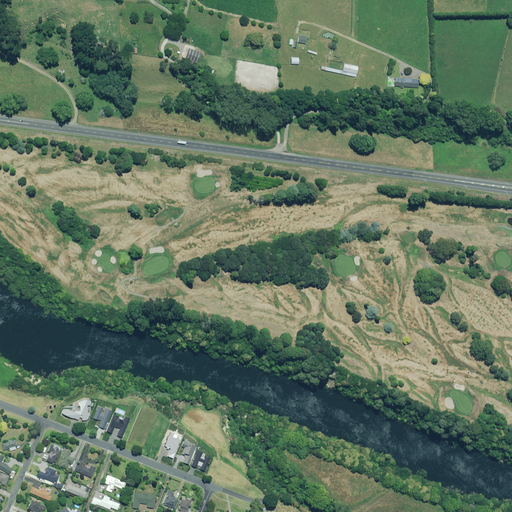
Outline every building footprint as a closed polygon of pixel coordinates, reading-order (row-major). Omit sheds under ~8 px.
[(201,53),(189,48),(185,59),(192,61),(191,64),(197,66),(201,53)] [(358,67),(344,64),(342,71),(321,66),(321,70),(356,77),(358,67)] [(402,86),(418,87),(418,83),(415,83),(416,79),(395,77),(395,86),(401,86),(400,88),(402,88),(402,86)] [(98,406),(93,418),(98,420),(101,421),(98,427),(104,429),(112,411),(105,409),(104,413),(102,412),(103,408),(98,406)] [(113,414),(107,431),(112,433),(114,427),(119,429),(117,436),(122,438),(130,418),(124,416),(123,420),(118,418),(119,416),(113,414)] [(2,444),(4,450),(17,446),(16,440),(12,441),(12,439),(8,440),(8,442),(2,444)] [(183,441),(181,447),(184,448),(181,454),(184,455),(185,454),(187,455),(186,457),(185,457),(183,463),(189,465),(191,459),(190,459),(196,446),(192,445),(193,444),(183,441)] [(50,453),(46,461),(52,463),(53,461),(56,463),(60,451),(58,450),(59,449),(58,447),(56,447),(54,447),(54,448),(53,448),(54,445),(51,444),(48,452),(50,453)] [(70,452),(64,450),(61,458),(62,458),(60,463),(61,464),(60,466),(66,469),(68,463),(73,465),(75,459),(69,456),(70,452)] [(202,453),(197,451),(191,466),(196,468),(197,465),(200,467),(199,469),(205,471),(210,458),(205,456),(204,459),(201,457),(202,453)] [(0,469),(9,474),(12,469),(8,466),(2,462),(4,457),(0,454),(0,469)] [(77,464),(74,471),(91,478),(95,468),(91,466),(89,469),(82,466),(82,467),(77,464)] [(39,471),(36,477),(43,480),(44,479),(54,483),(54,481),(57,482),(59,477),(54,475),(56,471),(48,467),(45,473),(39,471)] [(2,484),(5,486),(9,476),(2,473),(0,473),(0,481),(1,482),(1,483),(2,483),(2,484)] [(120,480),(107,475),(104,483),(108,485),(106,490),(111,492),(114,486),(122,489),(124,483),(122,482),(122,483),(119,481),(120,480)] [(68,484),(65,491),(84,498),(87,492),(84,492),(86,487),(81,485),(80,487),(79,488),(68,484)] [(32,487),(30,493),(50,501),(52,497),(49,496),(50,494),(46,492),(46,491),(45,489),(43,488),(41,489),(40,490),(32,487)] [(170,507),(174,509),(178,499),(174,497),(174,496),(173,496),(174,493),(172,492),(172,491),(168,490),(163,503),(164,504),(164,505),(170,508),(170,507)] [(134,492),(132,508),(139,509),(139,503),(147,504),(147,507),(154,508),(156,496),(134,492)] [(94,497),(91,503),(97,506),(97,504),(109,509),(110,507),(117,510),(119,504),(109,500),(110,498),(104,495),(103,499),(101,499),(101,500),(94,497)] [(180,511),(187,511),(192,501),(185,498),(184,500),(181,499),(179,503),(180,504),(179,508),(179,510),(181,511),(180,511)] [(31,500),(28,509),(31,510),(33,511),(36,511),(38,511),(39,511),(40,511),(42,511),(43,510),(44,510),(46,507),(41,505),(41,506),(40,505),(41,504),(38,503),(39,502),(34,501),(31,500)]
